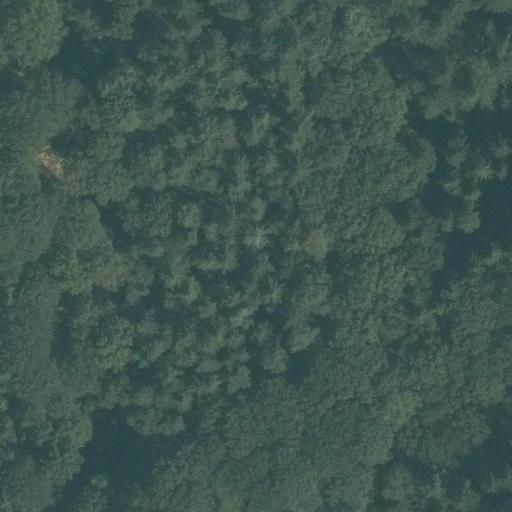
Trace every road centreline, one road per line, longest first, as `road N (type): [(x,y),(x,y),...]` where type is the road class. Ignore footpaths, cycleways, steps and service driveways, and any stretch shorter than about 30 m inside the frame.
road 1 (track): [(383,0),(417,408)]
road 2 (track): [(151,511),(417,408)]
